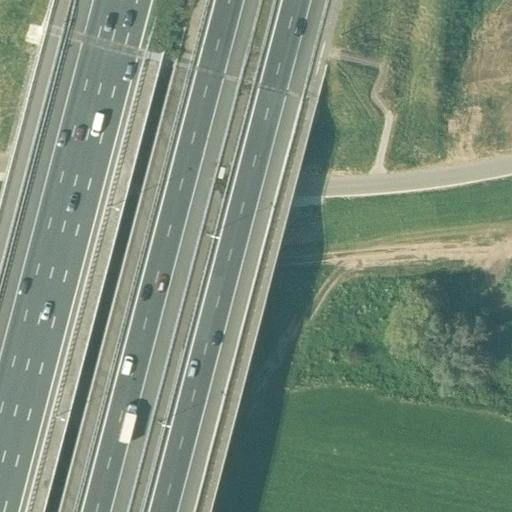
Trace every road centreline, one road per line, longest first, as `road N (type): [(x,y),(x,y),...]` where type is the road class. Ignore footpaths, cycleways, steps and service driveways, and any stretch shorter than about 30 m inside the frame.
road 1 (motorway): [(95,511),(228,0)]
road 2 (motorway): [(163,511),(295,0)]
road 3 (unclassified): [(511,166),(287,195),(112,189),(0,170)]
road 4 (motorway): [(121,0),(0,460)]
road 5 (unclassified): [(57,0),(0,223)]
